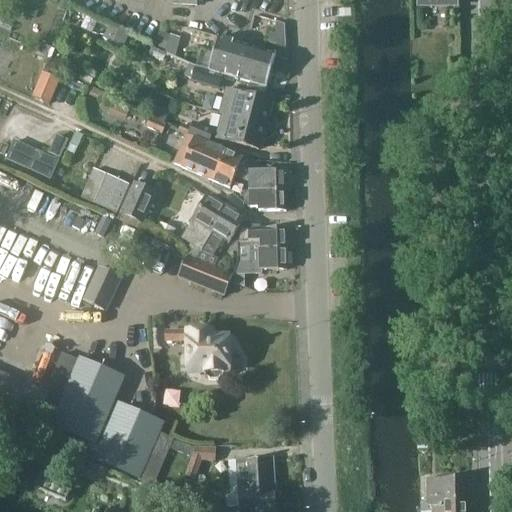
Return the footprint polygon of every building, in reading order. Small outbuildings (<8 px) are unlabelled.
[(277,23),(273,34),(285,38),(285,26),(277,23)] [(122,49),(130,33),(110,24),(102,40),(122,49)] [(171,55),(177,39),(159,33),(153,48),(171,55)] [(266,88),(275,55),(218,39),(213,55),(202,52),(197,69),(223,76),(250,84),(266,88)] [(219,92),(223,76),(197,69),(195,68),(189,66),(184,77),(192,80),(191,84),(219,92)] [(62,101),(67,88),(41,77),(35,90),(62,101)] [(262,100),(266,88),(250,84),(246,96),(225,90),(219,115),(222,116),(231,118),(231,117),(264,126),(270,102),(262,100)] [(89,87),(85,95),(97,100),(98,98),(104,100),(106,95),(89,87)] [(152,116),(121,102),(119,107),(149,120),(163,126),(167,116),(154,110),(152,116)] [(231,118),(222,116),(215,139),(257,151),(264,126),(231,117),(231,118)] [(162,136),(166,127),(163,126),(149,120),(145,129),(162,136)] [(190,130),(188,136),(209,145),(214,132),(193,123),(190,130)] [(83,137),(75,133),(66,153),(74,156),(83,137)] [(183,145),(174,166),(213,183),(226,153),(209,145),(195,140),(187,136),(183,145)] [(68,142),(56,137),(49,154),(60,159),(68,142)] [(50,181),(59,162),(14,141),(5,161),(50,181)] [(226,153),(213,183),(229,190),(234,178),(249,184),(249,172),(246,172),(249,163),(242,160),(226,153)] [(249,163),(246,172),(249,172),(249,184),(249,192),(249,194),(285,193),(285,174),(254,174),(259,163),(250,161),(249,163)] [(131,188),(93,171),(80,200),(116,216),(118,213),(142,224),(155,195),(133,184),(131,188)] [(249,192),(243,192),(243,205),(249,206),(249,209),(259,209),(259,213),(285,213),(285,193),(249,194),(249,192)] [(200,251),(225,211),(206,199),(190,225),(181,240),(200,251)] [(228,244),(242,221),(225,211),(200,251),(199,253),(211,259),(222,241),(228,244)] [(175,232),(158,226),(155,233),(171,240),(175,232)] [(260,231),(260,229),(242,229),(239,243),(239,251),(285,251),(285,231),(260,231)] [(243,288),(242,274),(259,274),(259,270),(286,270),(285,251),(239,251),(240,264),(230,284),(243,288)] [(219,262),(211,259),(199,253),(195,261),(186,258),(179,275),(182,280),(223,297),(231,277),(215,270),(219,262)] [(99,268),(83,302),(106,313),(122,278),(99,268)] [(204,339),(204,333),(165,334),(165,343),(187,342),(188,374),(205,374),(205,380),(207,380),(209,382),(216,382),(220,379),(222,379),(222,374),(229,374),(228,352),(231,350),(231,345),(228,343),(228,338),(204,339)] [(0,422),(16,430),(24,411),(52,423),(51,427),(43,443),(88,460),(93,462),(138,482),(137,484),(141,485),(151,490),(168,451),(171,442),(172,439),(159,434),(163,426),(113,404),(123,380),(79,361),(78,363),(61,355),(44,394),(34,389),(0,374),(0,422)] [(0,436),(17,444),(21,436),(0,426),(0,436)] [(448,446),(448,434),(418,434),(419,451),(429,450),(429,446),(448,446)] [(45,456),(48,448),(33,441),(30,449),(45,456)] [(215,462),(215,450),(192,450),(171,442),(168,451),(192,459),(192,462),(191,462),(185,479),(194,482),(202,462),(215,462)] [(230,498),(273,496),(271,461),(228,463),(230,498)] [(69,483),(46,473),(45,476),(42,475),(35,491),(64,504),(71,488),(68,487),(69,483)] [(428,504),(469,503),(468,480),(427,481),(428,504)] [(274,511),(273,496),(230,498),(227,498),(227,511),(239,510),(238,511),(274,511)] [(194,499),(188,510),(192,511),(205,511),(209,506),(194,499)] [(145,511),(147,510),(126,501),(125,504),(128,506),(125,511),(145,511)] [(469,511),(469,503),(428,504),(420,505),(420,511),(469,511)]
